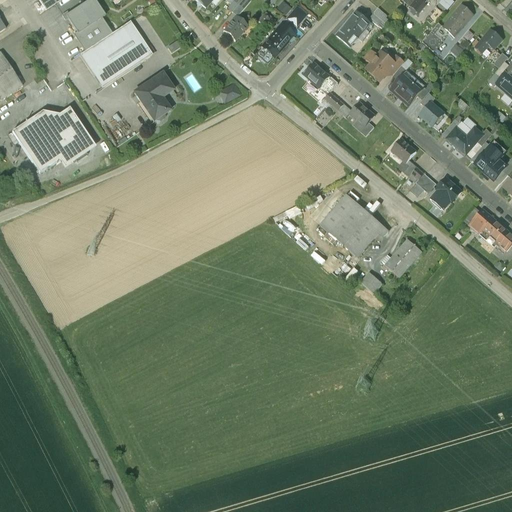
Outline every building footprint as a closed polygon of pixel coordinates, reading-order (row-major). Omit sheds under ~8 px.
[(52,0),(43,6),(46,11),(62,0),(52,0)] [(93,0),(69,16),(67,13),(62,17),(65,22),(68,20),(77,35),(74,37),(84,53),(111,35),(101,20),(104,18),(93,0)] [(193,0),(205,10),(213,0),(193,0)] [(283,14),(289,8),(284,2),(278,8),(283,14)] [(377,7),(369,19),(383,29),(391,18),(377,7)] [(462,7),(447,24),(453,30),(460,21),(466,26),(474,17),(462,7)] [(306,17),(296,9),(286,21),(296,29),(306,17)] [(357,14),(336,38),(350,50),(371,26),(357,14)] [(270,22),(263,16),(257,23),(263,29),(270,22)] [(248,28),(236,18),(223,33),(235,44),(248,28)] [(84,53),(79,57),(101,90),(151,56),(129,23),(111,35),(84,53)] [(281,26),(261,49),(263,50),(273,59),(293,37),(281,26)] [(490,31),(475,50),(481,55),(489,47),(494,51),(502,41),(490,31)] [(267,66),(273,59),(263,50),(256,57),(267,66)] [(0,101),(22,87),(4,61),(5,58),(1,53),(0,52),(0,101)] [(381,53),(378,57),(373,53),(371,53),(366,59),(366,62),(371,66),(366,71),(374,78),(374,79),(379,83),(380,82),(386,75),(388,75),(390,73),(390,72),(387,69),(392,63),(381,53)] [(508,60),(502,55),(493,66),(499,70),(505,64),(508,60)] [(404,65),(396,58),(392,63),(387,69),(390,72),(390,73),(395,77),(401,69),(404,65)] [(499,70),(488,83),(494,88),(496,86),(505,75),(504,74),(509,68),(505,64),(499,70)] [(329,78),(315,65),(304,77),(319,90),(329,78)] [(395,77),(393,78),(398,82),(405,73),(401,69),(395,77)] [(398,82),(390,92),(408,108),(417,97),(424,89),(405,73),(398,82)] [(162,75),(133,94),(153,123),(156,122),(159,122),(163,120),(164,116),(170,112),(161,100),(173,92),(162,75)] [(511,80),(511,79),(505,75),(496,86),(511,99),(511,80)] [(329,78),(319,90),(327,97),(330,94),(338,85),(329,78)] [(222,86),(216,81),(212,85),(219,90),(222,86)] [(234,86),(218,94),(224,104),(239,97),(234,86)] [(424,89),(417,97),(423,102),(430,93),(425,88),(424,89)] [(327,97),(325,101),(332,106),(337,100),(330,94),(327,97)] [(429,95),(420,105),(426,110),(431,104),(431,105),(435,100),(429,95)] [(337,100),(332,106),(339,113),(344,106),(337,100)] [(431,105),(431,104),(426,110),(419,117),(433,129),(444,116),(431,105)] [(374,118),(359,105),(352,113),(349,116),(364,129),(369,123),(374,118)] [(352,113),(344,106),(339,113),(347,119),(349,116),(352,113)] [(50,120),(42,118),(41,122),(32,120),(12,133),(39,175),(69,155),(62,145),(83,131),(69,110),(59,116),(51,115),(50,120)] [(455,122),(446,132),(450,136),(456,129),(459,125),(455,122)] [(375,128),(369,123),(364,129),(361,134),(366,138),(375,128)] [(466,138),(456,129),(450,136),(446,141),(465,157),(476,144),(482,137),(481,136),(474,130),(466,138)] [(83,131),(62,145),(69,155),(73,160),(93,146),(83,131)] [(485,132),(481,136),(482,137),(476,144),(481,149),(485,144),(491,137),(485,132)] [(416,154),(401,141),(391,152),(406,165),(416,154)] [(470,161),(475,165),(490,148),(485,144),(481,149),(470,161)] [(502,158),(490,148),(475,165),(494,182),(506,169),(498,162),(502,158)] [(412,165),(404,175),(416,185),(424,176),(412,165)] [(424,176),(416,185),(428,196),(436,186),(424,176)] [(461,193),(446,180),(436,191),(437,192),(430,201),(443,212),(450,203),(452,204),(461,193)] [(346,196),(319,227),(357,260),(375,239),(379,243),(388,233),(346,196)] [(299,208),(286,211),(288,218),(300,215),(299,208)] [(475,209),(464,223),(469,227),(480,214),(475,209)] [(511,246),(511,236),(483,211),(480,214),(469,227),(495,250),(498,245),(507,253),(511,246)] [(407,242),(386,267),(385,266),(385,267),(399,279),(411,266),(410,266),(420,254),(421,254),(422,254),(407,241),(407,242)] [(369,274),(361,284),(373,296),(382,286),(369,274)]
